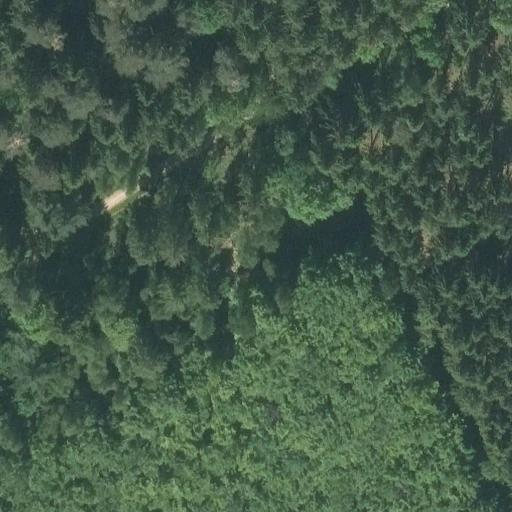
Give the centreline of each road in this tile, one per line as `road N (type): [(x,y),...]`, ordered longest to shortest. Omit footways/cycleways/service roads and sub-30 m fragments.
road 1 (track): [(246,0),(511,502)]
road 2 (track): [(0,279),(442,0)]
road 3 (track): [(0,324),(17,268),(16,113),(0,8)]
